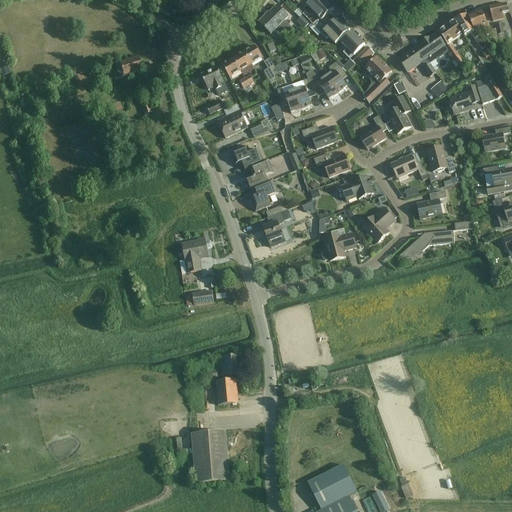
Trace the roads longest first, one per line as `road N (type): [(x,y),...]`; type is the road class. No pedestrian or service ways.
road 1 (tertiary): [(254,299),(189,130),(171,57),(176,42)]
road 2 (residential): [(254,299),(374,264),(404,234),(405,219),(374,167)]
road 3 (tertiary): [(274,511),(266,349),(254,299)]
road 4 (residential): [(489,0),(402,34),(369,35),(333,0)]
road 5 (residential): [(374,167),(425,136),(511,120)]
